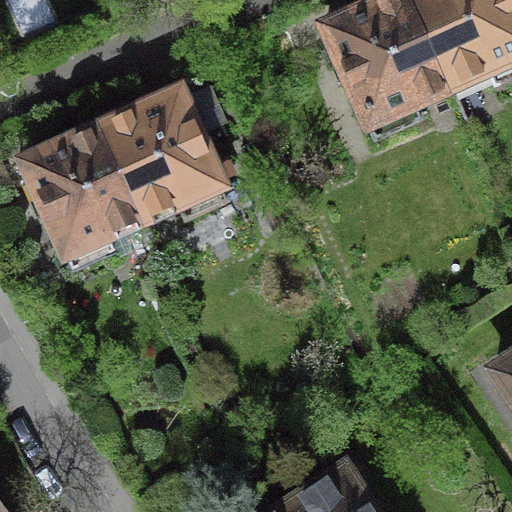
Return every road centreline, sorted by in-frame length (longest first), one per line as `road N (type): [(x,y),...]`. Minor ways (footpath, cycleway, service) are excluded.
road 1 (residential): [(0,112),(248,0)]
road 2 (residential): [(87,511),(0,360)]
